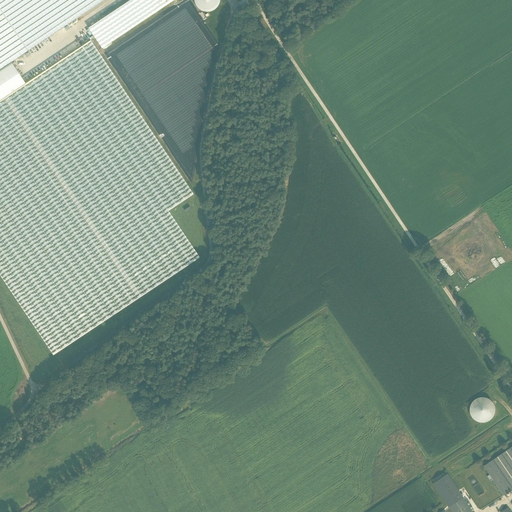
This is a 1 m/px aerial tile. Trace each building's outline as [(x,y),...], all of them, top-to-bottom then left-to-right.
[(8,60),(99,0),(0,0),(0,281),(49,356),(199,257),(168,211),(191,195),(89,40),(23,83),(8,60)] [(133,0),(89,27),(102,48),(181,0),(133,0)] [(196,0),(196,2),(201,13),(211,14),(221,9),(222,0),(196,0)] [(511,490),(511,447),(484,467),(489,474),(486,476),(489,481),(492,479),(504,496),(511,490)] [(452,511),(471,511),(446,472),(432,481),(452,511)]
